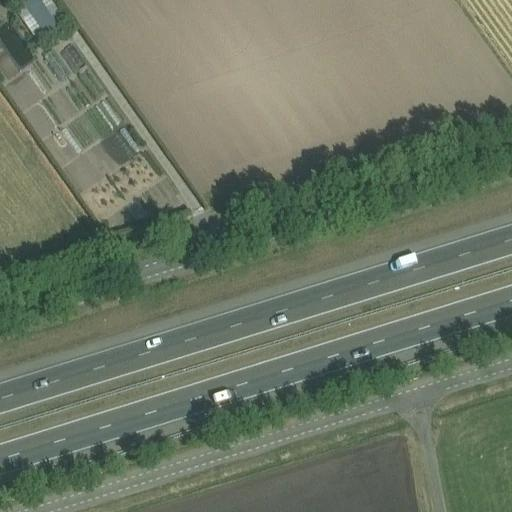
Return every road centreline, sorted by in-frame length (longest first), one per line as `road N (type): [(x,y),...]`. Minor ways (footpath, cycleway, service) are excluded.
road 1 (motorway): [(511,237),(0,397)]
road 2 (motorway): [(0,460),(511,300)]
road 3 (unclassified): [(0,315),(511,156)]
road 4 (unclassified): [(37,511),(415,394)]
road 5 (unclassified): [(438,511),(415,394)]
